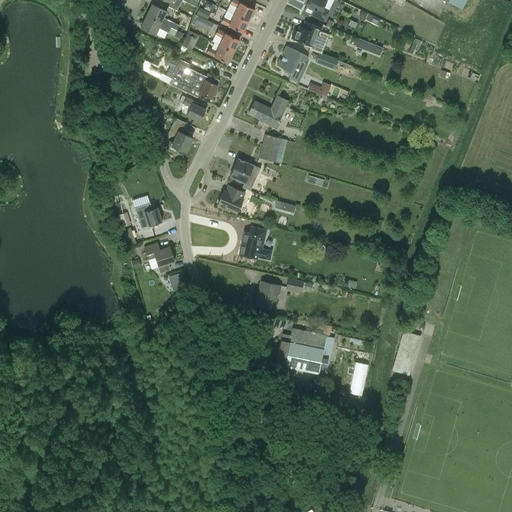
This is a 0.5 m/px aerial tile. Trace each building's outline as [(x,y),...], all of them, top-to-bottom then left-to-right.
[(227,11),(234,14),(248,21),(254,9),(234,0),(231,0),(230,4),(227,11)] [(309,0),(306,6),(314,10),(311,15),(323,21),(333,0),(309,0)] [(448,0),(448,2),(461,10),(466,0),(448,0)] [(163,18),(166,11),(152,5),(146,16),(170,28),(176,31),(179,25),(163,18)] [(197,15),(206,20),(210,13),(199,7),(196,15),(197,15)] [(223,18),(221,22),(242,33),(248,21),(234,14),(230,21),(223,18)] [(197,15),(193,24),(209,32),(213,23),(206,20),(197,15)] [(170,28),(146,16),(141,28),(155,34),(158,28),(168,33),(170,28)] [(381,22),(370,16),(367,22),(378,28),(381,22)] [(294,31),(291,38),(312,46),(316,34),(318,35),(321,28),(305,22),(302,28),(299,26),(298,28),(297,33),(294,31)] [(222,38),(219,45),(233,52),(239,40),(217,29),(215,35),(222,38)] [(182,45),(191,49),(196,38),(187,34),(182,45)] [(412,54),(417,45),(419,46),(421,42),(415,39),(408,52),(412,54)] [(174,49),(165,45),(162,51),(171,55),(174,49)] [(208,48),(206,53),(228,63),(233,52),(219,45),(216,52),(208,48)] [(276,65),(284,69),(283,71),(291,75),(289,78),(299,83),(307,66),(304,64),(308,57),(286,46),(282,54),(283,55),(281,60),(280,59),(276,65)] [(353,66),(319,53),(315,62),(334,69),(336,62),(352,68),(353,66)] [(216,79),(207,74),(206,76),(174,61),(168,58),(158,79),(164,82),(168,83),(197,97),(199,94),(210,99),(217,85),(214,83),(216,79)] [(147,71),(158,77),(161,72),(149,67),(147,71)] [(315,85),(312,91),(326,97),(328,91),(320,88),(315,85)] [(248,114),(275,127),(281,114),(288,101),(277,96),(271,109),(254,101),(248,114)] [(205,110),(196,105),(198,103),(186,97),(182,104),(180,102),(176,110),(186,115),(200,122),(205,110)] [(153,116),(155,115),(159,111),(152,108),(150,107),(153,116)] [(192,138),(181,132),(185,123),(175,118),(168,133),(175,136),(173,142),(170,141),(169,142),(166,150),(176,155),(179,149),(185,152),(192,138)] [(182,131),(197,136),(198,134),(194,133),(196,127),(185,124),(182,131)] [(258,158),(274,162),(280,163),(286,140),(265,134),(258,158)] [(242,182),(245,183),(250,185),(254,177),(255,177),(259,168),(252,165),(237,158),(229,176),(235,179),(236,181),(240,183),(242,182)] [(224,207),(236,213),(242,199),(244,193),(228,186),(226,191),(224,189),(217,204),(220,205),(219,207),(224,209),(224,207)] [(286,203),(283,210),(294,213),(296,206),(286,203)] [(136,214),(141,228),(148,226),(149,226),(162,222),(157,207),(144,211),(144,212),(136,214)] [(123,227),(130,225),(127,212),(119,215),(123,227)] [(238,253),(256,258),(257,257),(269,260),(271,251),(261,249),(265,231),(250,227),(248,233),(244,232),(238,253)] [(158,243),(144,247),(148,259),(155,257),(160,272),(170,269),(168,263),(174,261),(169,247),(160,250),(158,243)] [(138,258),(131,261),(134,269),(141,266),(138,258)] [(173,291),(183,288),(178,273),(168,277),(173,291)] [(286,288),(301,292),(304,281),(288,278),(286,288)] [(260,307),(269,309),(269,308),(273,309),(277,293),(279,294),(280,285),(261,281),(256,305),(260,306),(260,307)] [(318,374),(327,335),(292,328),(289,342),(280,340),(275,365),(318,374)] [(403,331),(392,370),(409,375),(409,374),(407,374),(418,336),(420,337),(420,336),(403,331)] [(327,336),(325,352),(332,353),(334,337),(327,336)] [(361,394),(368,363),(357,361),(350,392),(361,394)] [(284,394),(308,400),(309,395),(285,389),(284,394)] [(362,403),(355,402),(353,410),(360,412),(362,403)]
